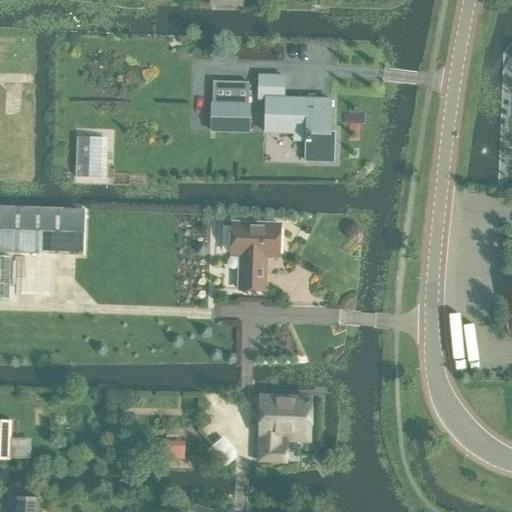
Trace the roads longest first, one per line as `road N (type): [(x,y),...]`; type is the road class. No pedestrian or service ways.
road 1 (tertiary): [(511,463),(453,419),(432,350),(436,230),(471,0)]
road 2 (track): [(218,313),(0,305)]
